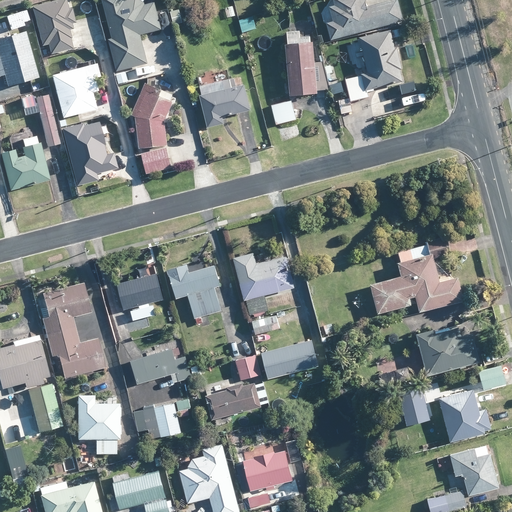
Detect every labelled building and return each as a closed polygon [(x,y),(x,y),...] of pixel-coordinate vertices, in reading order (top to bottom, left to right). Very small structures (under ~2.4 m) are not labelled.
[(70,11),(66,0),(64,0),(34,8),(44,47),(50,45),(52,56),(74,50),(69,30),(75,22),(72,10),(70,11)] [(132,0),(129,1),(128,0),(107,0),(116,39),(113,40),(120,72),(151,64),(144,34),(165,29),(160,10),(158,3),(154,4),(151,5),(142,0),(132,0)] [(400,0),(396,0),(392,1),(371,7),(368,0),(338,0),(340,6),(334,7),(338,22),(331,24),(335,40),(406,21),(400,0)] [(329,7),(327,3),(322,3),(319,6),(318,10),(321,13),(325,14),(329,11),(329,7)] [(29,10),(9,17),(14,30),(28,25),(27,24),(33,22),(29,10)] [(261,30),(257,18),(242,22),(245,34),(261,30)] [(371,90),(379,88),(406,81),(403,70),(406,69),(400,47),(399,48),(396,38),(404,36),(402,29),(364,38),(372,73),(367,74),(366,74),(366,76),(350,79),(354,98),(355,101),(372,97),(371,90)] [(42,78),(29,31),(8,37),(6,31),(0,32),(0,47),(2,56),(0,57),(0,77),(3,76),(8,75),(11,86),(42,78)] [(319,83),(324,83),(329,82),(328,67),(318,67),(316,42),(314,43),(314,37),(293,39),(294,44),(292,45),(295,96),(320,94),(319,83)] [(274,56),(275,68),(283,68),(282,55),(274,56)] [(105,79),(104,75),(99,58),(69,66),(75,87),(105,79)] [(142,80),(141,79),(139,70),(130,73),(132,82),(132,83),(142,80)] [(238,115),(249,112),(258,110),(252,85),(240,88),(238,79),(228,81),(230,90),(206,96),(204,96),(212,127),(220,125),(227,123),(229,123),(227,118),(238,115)] [(171,146),(169,121),(177,102),(165,96),(167,91),(149,84),(140,105),(135,115),(140,117),(144,149),(171,146)] [(50,147),(58,145),(62,144),(50,94),(38,97),(49,142),(50,147)] [(36,107),(34,97),(23,98),(25,108),(36,107)] [(341,101),(344,114),(355,112),(352,98),(341,101)] [(298,120),(296,110),(295,102),(276,107),(279,124),(298,120)] [(105,138),(111,136),(108,124),(114,123),(110,108),(93,113),(78,117),(69,119),(64,121),(76,163),(109,154),(105,138)] [(53,181),(44,143),(42,144),(40,136),(36,137),(29,139),(26,139),(28,147),(26,148),(28,156),(21,158),(19,150),(5,154),(14,190),(51,181),(53,181)] [(150,174),(175,167),(169,148),(145,155),(150,174)] [(448,230),(447,226),(442,204),(399,215),(396,216),(394,216),(391,217),(387,218),(384,219),(383,219),(382,220),(385,231),(383,232),(381,232),(385,249),(449,232),(448,230)] [(455,252),(452,242),(450,235),(430,240),(434,253),(432,253),(430,243),(402,251),(404,260),(402,261),(406,274),(375,282),(382,312),(415,303),(414,296),(420,295),(424,310),(468,298),(462,276),(453,278),(444,281),(438,261),(437,257),(455,252)] [(290,254),(289,255),(287,255),(261,262),(258,251),(237,256),(248,298),(249,298),(253,313),(272,308),(268,293),(298,286),(290,254)] [(219,263),(217,264),(205,267),(204,260),(199,262),(194,263),(191,264),(191,263),(171,269),(173,278),(175,278),(180,297),(191,293),(199,324),(205,322),(204,315),(224,310),(217,285),(225,283),(219,263)] [(381,264),(363,268),(365,278),(383,273),(381,264)] [(158,313),(155,303),(153,304),(152,301),(167,297),(160,272),(121,283),(128,308),(142,304),(143,307),(134,309),(137,319),(147,316),(158,313)] [(50,337),(79,329),(75,315),(94,310),(86,281),(79,282),(45,291),(51,315),(44,317),(50,337)] [(276,314),(256,320),(259,332),(280,327),(276,314)] [(326,324),(328,333),(336,331),(334,322),(326,324)] [(483,354),(478,339),(476,331),(466,334),(464,324),(456,326),(441,330),(440,327),(433,329),(422,332),(425,342),(433,373),(484,359),(483,354)] [(79,329),(50,337),(54,354),(61,352),(67,376),(108,365),(100,336),(82,341),(79,329)] [(45,375),(52,373),(41,332),(40,332),(16,339),(17,343),(0,347),(0,367),(5,387),(27,380),(29,386),(46,381),(45,375)] [(328,339),(333,364),(339,362),(333,338),(328,339)] [(330,364),(324,339),(264,353),(270,378),(330,364)] [(183,347),(185,346),(183,342),(179,341),(176,344),(177,346),(177,348),(182,349),(183,347)] [(189,355),(186,356),(179,358),(176,347),(166,350),(147,355),(135,359),(142,382),(175,373),(179,371),(182,379),(195,376),(189,355)] [(244,378),(264,373),(259,353),(257,354),(239,359),(244,378)] [(487,388),(510,382),(505,364),(482,370),(485,381),(487,388)] [(400,381),(414,378),(410,365),(397,369),(400,381)] [(231,388),(211,393),(210,394),(216,418),(265,405),(265,403),(272,401),(266,380),(259,382),(259,381),(247,384),(247,381),(230,385),(231,388)] [(430,396),(440,393),(439,388),(441,388),(439,380),(427,383),(430,396)] [(30,388),(41,431),(65,424),(54,382),(30,388)] [(403,391),(408,407),(419,403),(414,387),(403,391)] [(484,409),(480,393),(478,387),(443,396),(455,440),(489,431),(488,429),(495,427),(490,407),(484,409)] [(97,393),(90,393),(81,393),(80,437),(97,437),(98,437),(98,452),(100,452),(100,459),(100,460),(107,460),(107,452),(118,452),(118,437),(122,436),(122,401),(115,401),(115,400),(104,400),(104,396),(101,396),(101,397),(97,397),(97,393)] [(146,408),(150,429),(162,426),(164,435),(183,431),(179,410),(194,407),(192,397),(181,399),(179,400),(179,402),(146,408)] [(208,429),(200,431),(202,437),(210,435),(208,429)] [(248,511),(247,511),(243,511),(225,442),(205,447),(207,455),(196,457),(192,465),(192,467),(183,469),(185,479),(191,501),(213,495),(217,511),(248,511)] [(503,485),(494,451),(491,442),(454,453),(459,472),(459,474),(467,472),(473,494),(503,485)] [(294,480),(287,451),(246,462),(254,491),(294,480)] [(179,461),(183,467),(189,463),(185,458),(179,461)] [(147,501),(170,495),(163,469),(132,477),(131,473),(120,476),(121,480),(116,482),(120,497),(123,508),(136,504),(143,502),(147,501)] [(104,511),(96,479),(43,493),(47,511),(104,511)] [(444,511),(467,506),(470,505),(465,489),(435,497),(431,498),(434,511),(444,511)] [(148,503),(150,511),(177,511),(174,511),(170,497),(148,503)]
